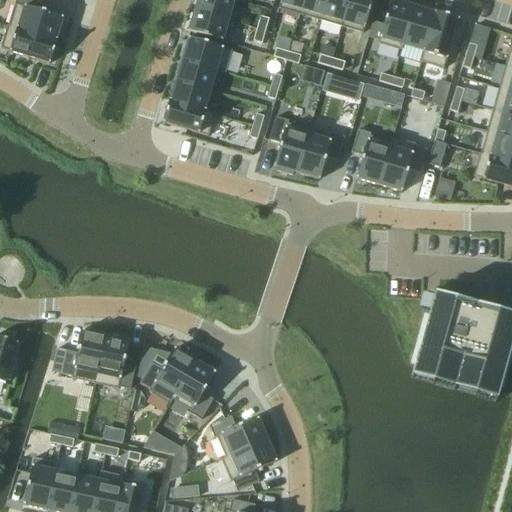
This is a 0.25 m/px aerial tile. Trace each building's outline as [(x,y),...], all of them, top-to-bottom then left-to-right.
[(37,0),(16,0),(15,6),(37,13),(40,1),(37,0)] [(230,0),(197,0),(194,11),(232,23),(238,2),(230,0)] [(279,0),(277,10),(298,17),(303,0),(279,0)] [(303,0),(298,17),(319,23),(325,0),(303,0)] [(325,0),(319,23),(339,29),(347,0),(325,0)] [(347,0),(339,29),(361,35),(370,0),(347,0)] [(389,2),(376,44),(399,51),(401,47),(400,47),(411,8),(389,2)] [(15,6),(9,28),(55,42),(62,20),(37,13),(15,6)] [(411,8),(400,47),(401,47),(422,54),(434,15),(411,8)] [(187,33),(226,44),(232,23),(194,11),(187,33)] [(422,54),(419,63),(442,70),(456,21),(434,14),(434,15),(422,54)] [(261,19),(257,31),(265,34),(269,22),(261,19)] [(7,27),(0,50),(49,64),(55,42),(9,28),(7,27)] [(262,46),(265,34),(257,31),(253,44),(262,46)] [(186,40),(180,61),(215,71),(215,72),(224,74),(230,52),(186,40)] [(468,45),(464,57),(472,59),(476,48),(468,45)] [(511,45),(509,45),(503,67),(511,69),(511,45)] [(300,57),(275,50),(272,58),(297,66),(300,57)] [(319,56),(316,65),(341,72),(344,64),(319,56)] [(464,57),(460,68),(468,71),(472,59),(464,57)] [(180,61),(174,82),(209,92),(215,72),(215,71),(180,61)] [(511,69),(503,67),(497,89),(511,92),(511,69)] [(379,75),(377,83),(389,86),(391,79),(379,75)] [(272,76),(269,87),(277,90),(281,78),(272,76)] [(391,79),(389,86),(401,90),(403,82),(391,79)] [(174,82),(168,103),(203,113),(204,112),(209,92),(174,82)] [(269,87),(265,99),(274,101),(277,90),(269,87)] [(454,89),(451,100),(459,103),(462,92),(454,89)] [(511,92),(497,89),(491,111),(511,116),(511,92)] [(411,90),(409,99),(421,102),(423,94),(411,90)] [(451,100),(447,112),(455,115),(459,103),(451,100)] [(167,103),(161,124),(206,137),(212,115),(204,112),(203,113),(168,103),(167,103)] [(511,116),(491,111),(485,132),(511,139),(511,116)] [(249,113),(246,121),(253,123),(256,115),(249,113)] [(274,118),(267,141),(279,145),(272,168),(276,170),(275,173),(290,177),(291,174),(295,175),(306,136),(286,129),(288,123),(274,118)] [(245,121),(243,130),(249,132),(252,123),(245,121)] [(356,131),(349,153),(361,157),(354,181),(377,188),(389,148),(368,142),(370,135),(356,131)] [(436,131),(432,142),(440,145),(444,134),(436,131)] [(511,139),(485,132),(479,154),(511,163),(511,139)] [(306,136),(295,175),(317,182),(324,158),(336,162),(343,139),(329,135),(327,142),(306,136)] [(389,148),(377,188),(400,194),(407,171),(418,174),(425,151),(413,148),(414,146),(391,139),(389,148)] [(432,142),(425,164),(437,168),(444,147),(440,145),(432,142)] [(478,154),(471,179),(511,190),(511,163),(479,154),(478,154)] [(511,317),(433,296),(412,369),(497,393),(511,339),(511,317)] [(64,352),(59,376),(71,378),(70,380),(94,385),(104,337),(101,336),(102,333),(86,330),(86,333),(81,332),(76,355),(64,352)] [(104,337),(94,385),(117,391),(117,389),(129,391),(134,368),(123,365),(128,342),(123,341),(124,338),(108,335),(108,338),(104,337)] [(16,345),(0,340),(0,384),(3,385),(16,345)] [(150,365),(138,385),(149,391),(147,393),(169,406),(171,401),(194,363),(190,360),(192,358),(178,350),(177,353),(173,350),(161,371),(150,365)] [(194,363),(171,401),(190,412),(188,415),(200,422),(212,401),(202,395),(214,374),(194,363)] [(230,418),(208,427),(213,440),(216,439),(224,458),(265,441),(256,420),(235,429),(230,418)] [(49,436),(47,444),(60,447),(62,439),(49,436)] [(62,439),(60,447),(71,449),(73,441),(62,439)] [(224,458),(220,460),(229,483),(231,482),(236,493),(258,484),(253,473),(275,464),(265,441),(224,458)] [(94,446),(92,454),(104,457),(106,448),(94,446)] [(106,448),(104,457),(116,459),(117,451),(106,448)] [(128,453),(126,461),(138,464),(140,456),(128,453)] [(31,467),(21,507),(44,511),(45,511),(55,473),(31,467)] [(55,473),(45,511),(69,511),(77,478),(55,473)] [(100,483),(93,511),(115,511),(123,482),(123,478),(101,473),(99,473),(97,482),(100,483)] [(77,478),(69,511),(93,511),(100,483),(97,482),(77,478)] [(123,482),(115,511),(139,511),(145,487),(123,482)]
